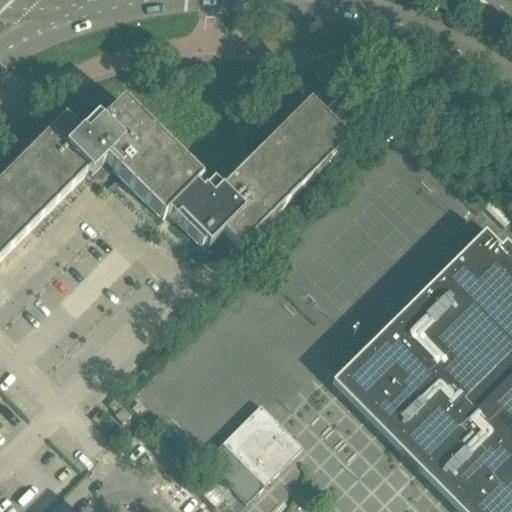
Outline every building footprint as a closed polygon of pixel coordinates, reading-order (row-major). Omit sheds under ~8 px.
[(0,262),(81,182),(85,177),(86,176),(90,180),(100,180),(110,171),(159,220),(162,222),(164,220),(166,219),(173,226),(175,224),(198,247),(200,250),(203,247),(207,251),(225,251),(230,246),(236,251),(238,254),(241,251),(275,217),(345,147),(347,145),(345,142),(311,108),(309,106),(306,108),(220,194),(212,186),(203,195),(200,197),(194,191),(198,186),(201,183),(198,181),(125,107),(125,108),(122,105),(120,108),(119,107),(100,127),(96,122),(81,137),(66,123),(64,120),(61,123),(0,183),(0,262)] [(331,387),(441,499),(454,511),(511,511),(511,255),(504,247),(499,252),(483,236),(331,387)] [(107,408),(114,415),(153,376),(146,369),(107,408)] [(131,411),(139,419),(146,412),(138,404),(131,411)] [(203,466),(217,480),(245,508),(302,452),(259,409),(203,466)] [(114,419),(122,427),(130,419),(122,411),(114,419)]
